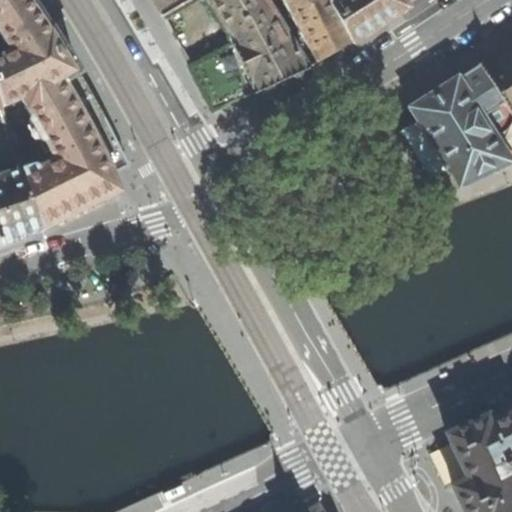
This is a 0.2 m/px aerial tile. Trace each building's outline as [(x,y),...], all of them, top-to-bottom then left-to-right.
[(0,0),(0,36),(9,50),(0,56),(0,106),(0,108),(12,104),(20,100),(31,119),(30,120),(30,122),(41,141),(43,142),(44,142),(54,160),(37,169),(36,167),(34,166),(31,166),(20,171),(40,231),(77,213),(107,198),(82,128),(74,101),(42,49),(27,26),(11,1),(9,0),(0,0)] [(152,0),(163,17),(191,0),(152,0)] [(232,45),(254,94),(281,82),(309,69),(267,0),(204,0),(232,45)] [(282,0),(302,35),(318,63),(334,53),(352,43),(327,0),(282,0)] [(327,0),(352,43),(354,43),(379,27),(409,7),(403,0),(327,0)] [(511,42),(478,64),(511,115),(511,42)] [(254,94),(232,45),(190,67),(212,112),(217,110),(236,102),(254,94)] [(511,163),(511,162),(511,115),(478,64),(458,78),(457,78),(439,89),(410,108),(411,109),(399,116),(396,119),(395,124),(397,129),(432,184),(447,191),(458,186),(459,187),(511,164),(511,163)] [(0,119),(0,165),(16,160),(3,118),(0,119)] [(0,177),(0,245),(40,231),(20,171),(0,177)] [(481,507),(484,511),(506,511),(511,507),(511,411),(484,424),(449,441),(481,507)] [(170,502),(167,494),(152,501),(148,502),(149,507),(151,510),(170,502)] [(324,511),(319,501),(301,511),(324,511)]
